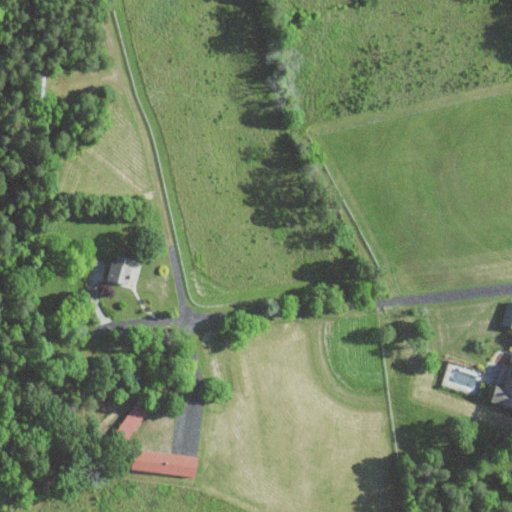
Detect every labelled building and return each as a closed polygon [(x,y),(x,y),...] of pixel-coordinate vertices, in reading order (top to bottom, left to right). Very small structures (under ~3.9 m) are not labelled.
[(112,280),(128,284),(134,259),(118,255),(112,280)] [(511,301),(510,301),(502,325),(511,327),(511,301)] [(511,364),(505,387),(498,386),(493,404),(511,409),(511,364)] [(131,439),(152,409),(139,400),(118,431),(131,439)] [(136,471),(199,478),(201,457),(138,450),(136,471)]
